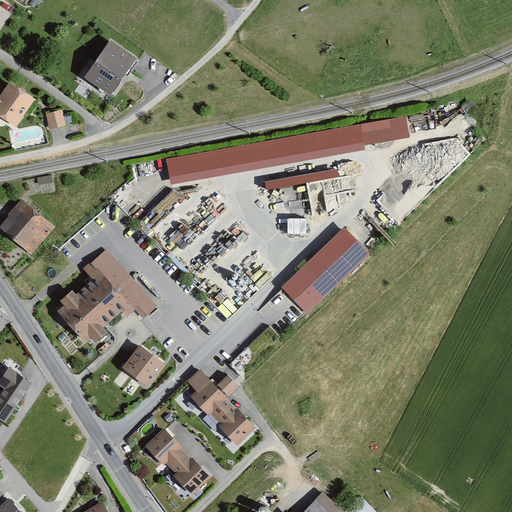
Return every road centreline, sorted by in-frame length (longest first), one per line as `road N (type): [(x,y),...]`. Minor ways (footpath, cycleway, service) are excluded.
road 1 (residential): [(259,0),(198,67),(109,134),(0,161)]
road 2 (tertiary): [(102,445),(0,283)]
